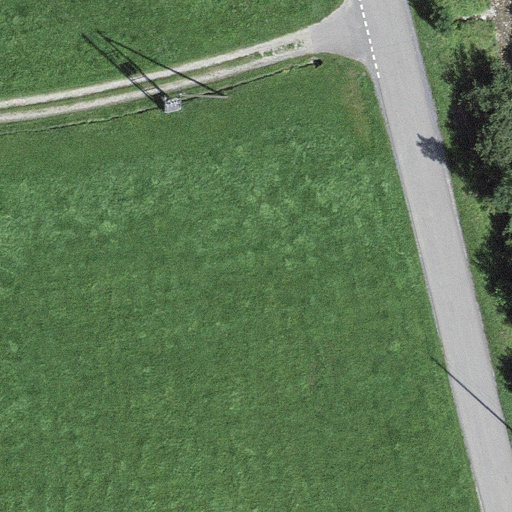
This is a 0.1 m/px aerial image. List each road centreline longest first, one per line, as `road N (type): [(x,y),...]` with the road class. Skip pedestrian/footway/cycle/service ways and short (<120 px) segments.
road 1 (unclassified): [(504,511),(383,0)]
road 2 (track): [(0,109),(82,96),(388,17)]
